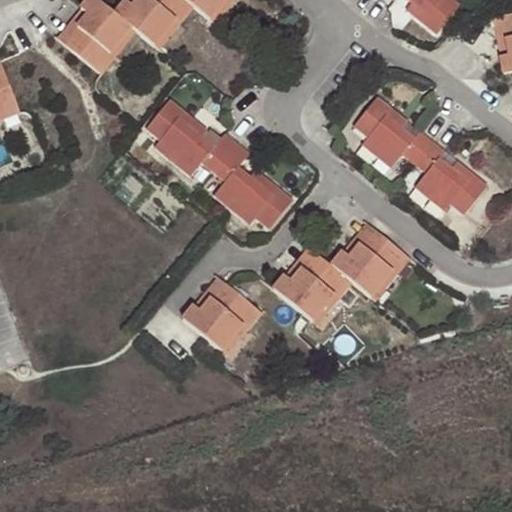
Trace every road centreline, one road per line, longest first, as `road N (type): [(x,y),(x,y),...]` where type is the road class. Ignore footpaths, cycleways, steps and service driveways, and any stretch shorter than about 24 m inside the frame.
road 1 (residential): [(511,272),(451,265),(288,131),(283,105)]
road 2 (residential): [(346,20),(438,76),(511,135)]
